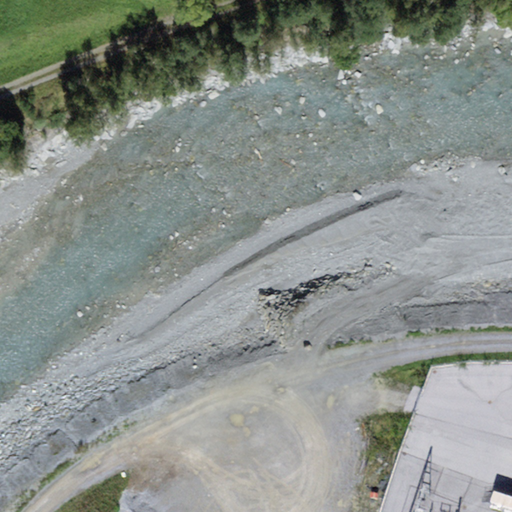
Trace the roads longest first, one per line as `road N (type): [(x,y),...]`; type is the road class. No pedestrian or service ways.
road 1 (track): [(32,511),(97,458),(155,426),(286,372),(431,341),(511,341)]
road 2 (track): [(0,92),(242,0)]
